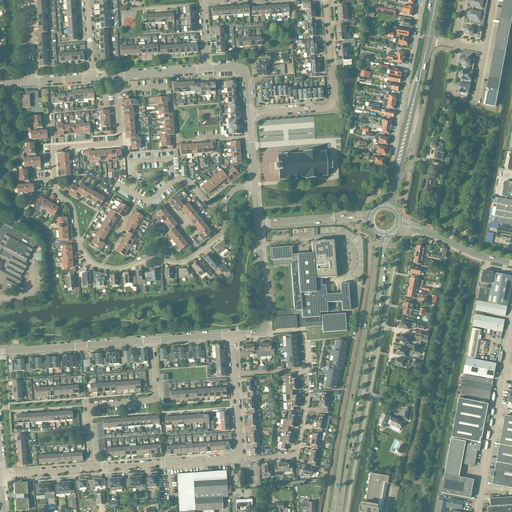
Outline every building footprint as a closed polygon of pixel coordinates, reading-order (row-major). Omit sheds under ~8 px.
[(473,7),(473,11),(485,14),(488,1),(481,0),(470,0),(470,4),(472,7),(473,7)] [(511,0),(503,0),(502,9),(511,10),(511,0)] [(306,12),(315,11),(315,8),(314,8),(314,5),(311,5),(311,2),(309,2),(303,3),(303,9),(306,8),(306,12)] [(338,14),(348,13),(347,6),(355,6),(354,2),(343,3),(343,6),(338,7),(338,14)] [(403,5),(402,12),(407,13),(407,15),(412,16),(414,7),(403,5)] [(378,7),(377,12),(395,16),(396,10),(378,7)] [(511,10),(502,9),(499,25),(510,27),(511,18),(511,10)] [(315,15),(315,11),(306,12),(306,16),(303,16),(304,21),(312,21),(312,18),(315,18),(315,15)] [(473,11),(471,11),(468,13),(467,16),(469,20),(471,20),(470,24),(483,26),(485,14),(473,11)] [(353,23),(356,23),(356,21),(355,19),(348,20),(348,13),(338,14),(339,21),(344,20),(345,23),(353,23)] [(401,17),(400,20),(400,22),(403,23),(403,26),(410,27),(411,22),(410,22),(411,19),(401,17)] [(312,24),(312,21),(304,21),(304,27),(307,27),(307,30),(316,30),(316,26),(315,26),(315,24),(312,24)] [(353,26),(353,23),(345,23),(342,23),(342,26),(337,27),(337,34),(347,33),(347,26),(353,26)] [(483,26),(470,24),(469,28),(468,27),(465,29),(464,33),(466,36),(481,39),(483,26)] [(499,25),(495,46),(506,48),(510,27),(499,25)] [(316,30),(307,30),(308,34),(305,34),(305,40),(313,39),(313,36),(316,36),(316,33),(317,33),(316,30)] [(348,40),(347,33),(337,34),(338,41),(343,40),(344,43),(355,43),(355,39),(348,40)] [(408,39),(394,37),(394,38),(396,39),(395,43),(397,44),(399,44),(401,45),(403,46),(403,45),(407,46),(408,39)] [(314,42),(313,39),(305,40),(305,44),(304,44),(304,49),(318,48),(318,45),(317,45),(316,42),(314,42)] [(355,46),(355,43),(344,43),(344,46),(338,47),(339,54),(349,53),(348,46),(355,46)] [(495,46),(491,67),(502,69),(506,48),(495,46)] [(307,58),(315,58),(314,55),(317,55),(317,52),(318,52),(318,48),(304,49),(305,53),(306,53),(307,58)] [(349,60),(349,53),(339,54),(339,61),(345,60),(345,65),(352,65),(352,60),(349,60)] [(315,61),(315,58),(307,58),(307,67),(310,67),(319,67),(319,63),(318,63),(318,61),(315,61)] [(464,67),(464,71),(472,73),(473,69),(475,60),(464,58),(461,61),(461,64),(463,67),(464,67)] [(319,67),(310,67),(310,71),(307,71),(308,77),(316,76),(316,73),(319,73),(318,70),(319,70),(319,67)] [(491,67),(489,78),(500,80),(502,69),(491,67)] [(401,76),(402,70),(391,68),(389,74),(401,76)] [(359,73),(359,76),(360,76),(360,77),(369,79),(371,73),(361,71),(361,73),(359,73)] [(462,80),(461,84),(470,85),(470,81),(471,82),(472,73),(464,71),(462,71),(459,73),(458,77),(460,80),(462,80)] [(489,78),(487,89),(498,91),(500,80),(489,78)] [(398,91),(399,85),(385,83),(384,85),(391,87),(391,89),(398,91)] [(470,85),(461,84),(460,83),(457,85),(456,89),(458,92),(460,92),(459,96),(467,98),(468,94),(470,85)] [(495,107),(498,91),(487,89),(484,105),(495,107)] [(26,96),(21,96),(22,108),(31,108),(32,113),(43,112),(42,99),(38,99),(38,91),(26,92),(26,96)] [(388,101),(396,103),(397,97),(389,95),(389,92),(382,91),(380,91),(379,95),(382,95),(387,96),(386,98),(389,98),(388,101)] [(264,103),(263,93),(258,93),(258,97),(256,98),(256,106),(261,105),(261,103),(264,103)] [(395,109),(396,103),(388,101),(384,101),(383,107),(395,109)] [(382,110),(371,108),(371,112),(380,113),(385,113),(384,116),(393,117),(394,112),(382,110)] [(40,116),(33,117),(33,128),(41,127),(40,116)] [(322,123),(318,123),(318,133),(323,133),(322,129),(325,129),(337,128),(336,119),(332,119),(328,119),(328,120),(324,120),(324,123),(322,123)] [(63,135),(62,125),(62,122),(57,122),(57,132),(55,133),(55,138),(60,138),(60,136),(63,135)] [(110,126),(100,127),(100,131),(101,131),(101,133),(107,132),(108,135),(113,135),(113,129),(111,129),(110,126)] [(390,134),(391,128),(379,126),(378,128),(383,129),(382,133),(390,134)] [(30,127),(28,127),(28,133),(30,133),(31,140),(47,139),(47,131),(31,132),(30,127)] [(388,145),(389,138),(375,136),(375,139),(380,140),(379,143),(388,145)] [(170,141),(158,142),(158,144),(161,143),(161,147),(168,146),(168,150),(173,149),(172,144),(170,144),(170,141)] [(210,143),(207,143),(208,154),(211,154),(211,153),(213,153),(213,146),(216,146),(215,141),(210,141),(210,143)] [(430,144),(430,145),(431,146),(431,148),(432,149),(433,149),(434,149),(434,160),(442,161),(443,161),(444,157),(445,152),(443,151),(444,147),(444,145),(443,143),(441,142),(439,141),(438,142),(437,142),(436,141),(435,141),(434,141),(433,141),(432,142),(431,143),(430,144)] [(34,143),(26,144),(27,155),(34,154),(34,143)] [(143,143),(131,144),(131,147),(129,147),(130,152),(134,152),(134,149),(141,148),(141,145),(143,145),(143,143)] [(186,156),(186,145),(183,145),(182,143),(177,143),(177,149),(180,149),(181,155),(183,155),(183,156),(186,156)] [(386,155),(387,148),(374,145),(373,148),(378,149),(377,153),(386,155)] [(118,150),(115,150),(116,161),(120,161),(120,159),(122,159),(121,155),(124,155),(124,153),(124,147),(120,147),(118,148),(118,150)] [(95,162),(94,152),(91,152),(91,150),(85,150),(86,156),(89,155),(89,162),(91,161),(91,163),(95,162)] [(279,164),(275,164),(275,167),(276,170),(279,170),(280,179),(286,179),(286,180),(301,179),(301,178),(305,177),(305,179),(322,178),(322,176),(328,176),(327,169),(332,169),(331,157),(326,158),(326,151),(320,151),(320,150),(303,151),(303,153),(292,154),(292,153),(284,153),(284,154),(278,154),(279,164)] [(23,154),(21,154),(22,160),(24,160),(24,167),(41,165),(40,158),(24,159),(23,154)] [(371,157),(370,160),(373,160),(375,164),(384,166),(385,159),(371,157)] [(229,170),(235,178),(239,174),(233,167),(229,170)] [(20,182),(28,181),(27,170),(19,170),(20,182)] [(224,174),(221,170),(219,173),(217,170),(215,172),(223,181),(227,178),(224,174)] [(227,178),(229,180),(227,181),(228,183),(235,178),(229,170),(224,174),(227,178)] [(223,181),(215,172),(214,173),(216,175),(213,177),(219,185),(223,181)] [(427,175),(423,190),(429,191),(430,188),(433,189),(436,177),(430,176),(427,175)] [(215,188),(219,185),(213,177),(210,179),(209,177),(207,179),(215,188)] [(215,188),(207,179),(206,180),(207,182),(205,184),(211,191),(215,188)] [(17,194),(34,192),(33,184),(17,186),(17,181),(14,181),(15,187),(17,187),(17,194)] [(69,193),(74,185),(70,183),(68,182),(68,181),(67,183),(68,184),(64,191),(69,193)] [(511,182),(505,181),(503,196),(511,197),(511,182)] [(82,184),(79,188),(77,192),(77,193),(81,195),(88,185),(86,184),(85,186),(82,184)] [(206,195),(211,191),(205,184),(200,188),(206,195)] [(76,195),(77,193),(77,192),(79,188),(74,185),(69,193),(76,198),(78,196),(76,195)] [(89,186),(88,185),(81,195),(86,198),(91,190),(88,188),(89,186)] [(91,201),(97,190),(95,189),(94,192),(91,190),(86,198),(91,201)] [(95,204),(100,195),(97,194),(99,191),(97,190),(91,201),(95,204)] [(40,209),(45,199),(37,194),(32,202),(37,206),(37,207),(40,209)] [(105,198),(100,195),(95,204),(100,206),(105,198)] [(170,203),(173,208),(181,202),(176,195),(174,196),(176,198),(174,200),(173,201),(171,199),(168,201),(170,203)] [(48,201),(45,199),(40,209),(43,210),(43,209),(45,210),(52,199),(49,198),(48,201)] [(511,200),(498,198),(495,213),(493,222),(502,224),(501,228),(503,229),(501,239),(510,240),(511,231),(511,230),(511,226),(511,200)] [(49,214),(54,205),(52,203),(54,200),(52,199),(45,210),(46,211),(46,212),(49,214)] [(117,208),(126,213),(128,208),(124,205),(125,203),(122,201),(117,208)] [(177,212),(180,209),(184,206),(181,202),(173,208),(177,212)] [(188,203),(184,206),(180,209),(184,213),(193,205),(192,204),(190,205),(188,203)] [(61,209),(54,205),(49,214),(52,216),(52,215),(54,216),(57,211),(59,212),(61,209)] [(194,207),(193,205),(184,213),(187,217),(195,211),(192,208),(194,207)] [(119,215),(123,217),(126,213),(117,208),(115,212),(119,215)] [(158,220),(168,212),(164,208),(157,214),(159,217),(157,219),(158,220)] [(115,212),(111,210),(109,213),(107,212),(106,213),(116,220),(119,215),(115,212)] [(197,214),(195,211),(187,217),(191,221),(200,214),(199,212),(197,214)] [(132,216),(143,223),(144,221),(141,220),(143,217),(135,212),(132,216)] [(171,216),(168,212),(158,220),(159,222),(161,220),(164,222),(171,216)] [(113,224),(116,220),(106,213),(105,215),(107,216),(105,219),(113,224)] [(201,215),(200,214),(191,221),(194,226),(201,220),(199,217),(201,215)] [(57,224),(67,223),(67,215),(63,215),(63,217),(62,218),(58,218),(58,220),(56,220),(57,224)] [(142,224),(143,223),(132,216),(129,221),(138,226),(139,223),(142,224)] [(164,227),(165,228),(174,221),(171,216),(164,222),(166,225),(164,227)] [(100,223),(111,229),(113,224),(105,219),(103,222),(101,221),(100,223)] [(197,230),(207,222),(206,220),(204,222),(201,220),(194,226),(197,230)] [(136,229),(138,226),(129,221),(127,226),(137,232),(138,230),(136,229)] [(168,228),(170,231),(174,228),(178,225),(174,221),(165,228),(166,230),(168,228)] [(25,263),(34,246),(36,241),(0,222),(0,252),(13,260),(7,272),(12,274),(20,278),(27,264),(25,263)] [(208,224),(207,222),(197,230),(201,234),(203,232),(208,228),(206,225),(208,224)] [(108,233),(111,229),(100,223),(99,224),(101,226),(100,229),(108,233)] [(128,233),(132,235),(134,232),(136,234),(137,232),(127,226),(124,230),(128,233)] [(170,231),(167,234),(169,236),(167,238),(168,240),(178,232),(174,228),(170,231)] [(212,232),(208,228),(203,232),(207,236),(212,232)] [(105,238),(108,233),(100,229),(98,232),(96,230),(95,232),(105,238)] [(102,243),(105,238),(95,232),(94,233),(96,235),(94,238),(100,241),(102,243)] [(181,236),(178,232),(168,240),(169,241),(171,239),(174,242),(181,236)] [(201,234),(198,236),(202,241),(207,236),(203,232),(201,234)] [(125,237),(135,244),(136,242),(134,241),(136,238),(132,235),(128,233),(125,237)] [(357,235),(354,237),(351,233),(347,236),(348,238),(347,239),(352,245),(360,239),(357,235)] [(59,242),(69,241),(68,234),(57,234),(58,238),(59,238),(59,242)] [(175,248),(184,240),(181,236),(174,242),(176,245),(174,247),(175,248)] [(134,245),(135,244),(125,237),(122,242),(130,247),(132,244),(134,245)] [(91,243),(97,246),(100,241),(94,238),(91,243)] [(188,245),(184,240),(175,248),(176,250),(178,248),(181,251),(188,245)] [(336,277),(334,240),(311,242),(312,257),(302,257),(302,254),(292,254),(292,246),(270,248),(271,260),(273,260),(274,266),(291,265),(294,310),(277,311),(277,317),(274,317),(275,330),(297,329),(297,328),(306,327),(322,326),(323,332),(346,331),(345,314),(321,315),(321,316),(320,316),(319,313),(327,312),(327,303),(341,302),(342,311),(350,310),(348,283),(340,284),(341,294),(326,295),(325,285),(322,285),(322,278),(336,277)] [(105,244),(102,243),(100,241),(97,246),(99,248),(102,249),(105,244)] [(231,249),(233,247),(228,241),(225,244),(223,241),(214,248),(219,254),(229,246),(231,249)] [(129,250),(130,247),(122,242),(119,247),(130,253),(131,251),(129,250)] [(61,252),(72,251),(71,243),(62,244),(62,248),(61,248),(61,252)] [(361,243),(353,246),(356,252),(356,269),(351,272),(351,277),(359,276),(363,275),(362,251),(356,251),(363,248),(363,247),(361,243)] [(129,255),(130,253),(119,247),(117,251),(125,256),(127,253),(129,255)] [(221,273),(227,269),(219,259),(217,261),(214,258),(213,258),(210,254),(204,259),(213,269),(216,266),(221,273)] [(210,277),(213,274),(206,265),(203,267),(198,261),(192,266),(200,276),(205,272),(210,277)] [(73,267),(73,262),(62,263),(62,266),(64,266),(64,270),(67,270),(67,268),(73,267)] [(88,284),(90,284),(90,273),(85,274),(84,271),(87,270),(85,267),(80,270),(79,270),(79,271),(79,272),(79,277),(82,277),(83,286),(88,286),(88,284)] [(425,272),(425,270),(421,269),(413,267),(411,267),(410,273),(412,273),(412,274),(420,275),(421,271),(425,272)] [(68,288),(76,288),(76,281),(74,281),(74,273),(76,271),(74,268),(68,272),(70,275),(71,277),(67,277),(68,288)] [(173,280),(177,280),(176,273),(173,273),(173,269),(165,269),(165,279),(173,278),(173,280)] [(185,279),(194,278),(190,270),(187,271),(186,269),(179,269),(179,279),(184,277),(185,279)] [(145,270),(138,271),(138,280),(145,280),(146,282),(151,282),(151,281),(159,281),(162,280),(161,273),(159,274),(159,270),(150,271),(150,272),(145,273),(145,270)] [(96,280),(97,284),(97,285),(97,286),(98,286),(98,287),(99,287),(102,287),(103,286),(104,286),(104,285),(105,285),(105,284),(104,280),(107,279),(107,274),(93,271),(93,280),(96,280)] [(507,306),(511,280),(511,276),(483,271),(477,301),(507,306)] [(133,284),(136,284),(135,277),(132,277),(132,273),(124,274),(125,284),(132,283),(132,284),(133,284)] [(12,274),(7,284),(17,289),(22,279),(20,278),(12,274)] [(118,287),(122,286),(121,280),(118,280),(118,275),(110,276),(111,286),(118,285),(118,287)] [(477,301),(475,315),(480,316),(481,312),(505,316),(507,306),(477,301)] [(404,308),(419,312),(420,309),(417,309),(418,305),(413,304),(405,303),(404,304),(404,306),(405,306),(404,308)] [(419,314),(419,312),(404,308),(404,311),(403,311),(403,313),(403,314),(411,316),(410,317),(416,318),(417,313),(419,314)] [(480,316),(475,315),(473,326),(502,332),(504,320),(480,316)] [(415,327),(415,324),(401,322),(400,328),(409,330),(409,326),(415,327)] [(472,328),(467,355),(467,358),(477,360),(482,330),(472,328)] [(413,340),(413,337),(410,337),(411,336),(408,335),(407,336),(401,335),(400,341),(400,342),(401,344),(403,344),(404,343),(404,342),(409,343),(410,339),(413,340)] [(265,353),(265,344),(259,344),(259,347),(256,348),(257,354),(265,353)] [(265,344),(265,353),(266,357),(274,356),(274,346),(271,347),(270,344),(265,344)] [(240,355),(248,355),(248,345),(242,345),(242,348),(239,349),(240,355)] [(253,345),(248,345),(248,355),(257,354),(256,348),(254,348),(253,345)] [(189,358),(195,357),(194,347),(188,347),(188,353),(186,353),(187,360),(189,360),(189,358)] [(194,347),(195,357),(201,357),(201,359),(204,359),(204,352),(201,352),(201,347),(194,347)] [(172,359),(178,359),(177,348),(171,349),(171,354),(169,354),(169,361),(172,361),(172,359)] [(177,348),(178,359),(184,358),(184,360),(187,360),(186,353),(184,353),(183,348),(177,348)] [(412,355),(413,352),(398,348),(397,355),(406,357),(406,353),(412,355)] [(167,361),(169,361),(169,354),(166,354),(166,349),(159,349),(160,360),(166,359),(167,361)] [(139,356),(139,364),(142,364),(141,361),(147,361),(147,350),(141,351),(141,356),(139,356)] [(137,364),(139,364),(139,356),(136,356),(136,351),(130,352),(130,362),(136,362),(137,364)] [(119,365),(122,365),(121,358),(119,358),(119,352),(112,353),(113,363),(119,363),(119,365)] [(124,363),(130,362),(130,352),(123,352),(124,357),(121,358),(122,365),(124,365),(124,363)] [(107,364),(113,363),(112,353),(106,353),(106,359),(104,359),(104,366),(107,366),(107,364)] [(89,365),(96,365),(95,354),(88,355),(89,360),(83,360),(84,373),(87,372),(87,368),(90,368),(89,365)] [(95,354),(96,365),(102,364),(102,367),(104,366),(104,359),(101,359),(101,354),(95,354)] [(64,367),(70,366),(69,356),(63,356),(63,362),(61,362),(62,369),(64,369),(64,367)] [(69,356),(70,366),(76,366),(76,368),(79,368),(79,371),(80,371),(82,371),(82,360),(76,361),(76,356),(69,356)] [(44,363),(44,370),(46,370),(47,370),(47,368),(53,368),(52,357),(46,358),(46,363),(44,363)] [(59,369),(62,369),(61,362),(59,362),(58,357),(52,357),(53,368),(59,367),(59,369)] [(42,371),(44,370),(44,363),(41,363),(41,358),(35,359),(35,369),(41,368),(42,371)] [(493,379),(496,364),(467,358),(464,374),(493,379)] [(24,372),(27,372),(26,365),(24,365),(24,359),(17,360),(18,370),(24,370),(24,372)] [(29,369),(35,369),(35,359),(28,359),(29,364),(26,365),(27,372),(29,371),(29,369)] [(408,364),(409,361),(396,359),(395,366),(403,367),(404,363),(408,364)] [(12,371),(18,370),(17,360),(11,360),(11,366),(8,366),(9,373),(12,373),(12,371)] [(285,385),(298,384),(297,379),(294,379),(294,376),(292,376),(292,373),(287,374),(287,377),(284,377),(285,385)] [(463,375),(462,380),(492,386),(493,381),(463,375)] [(245,387),(255,386),(254,378),(248,378),(248,381),(245,381),(245,387)] [(462,380),(460,393),(489,398),(492,386),(462,380)] [(335,390),(336,384),(326,382),(324,382),(322,387),(335,390)] [(286,394),(296,393),(295,390),(298,390),(298,384),(285,385),(286,394)] [(255,386),(245,387),(246,393),(249,392),(249,395),(258,395),(258,392),(258,391),(257,391),(257,390),(258,390),(258,389),(259,389),(259,388),(259,387),(259,386),(255,386)] [(296,396),(296,393),(286,394),(287,403),(300,402),(299,396),(296,396)] [(320,403),(329,402),(328,393),(322,393),(322,397),(319,397),(320,403)] [(247,404),(256,403),(259,403),(259,395),(258,395),(249,395),(249,398),(246,398),(247,404)] [(482,438),(488,404),(459,398),(452,437),(478,442),(479,437),(482,438)] [(300,407),(300,402),(287,403),(287,411),(297,410),(297,407),(300,407)] [(330,413),(329,402),(320,403),(320,408),(323,408),(323,413),(330,413)] [(256,403),(247,404),(247,410),(250,409),(251,412),(257,412),(256,403)] [(406,409),(404,419),(409,420),(412,410),(406,409)] [(248,421),(257,420),(260,420),(260,412),(257,412),(251,412),(251,415),(248,415),(248,421)] [(287,421),(296,422),(297,417),(294,416),(295,413),(289,412),(285,412),(283,420),(287,421)] [(383,413),(378,425),(385,428),(387,423),(389,423),(390,420),(389,419),(390,416),(383,413)] [(329,416),(321,415),(320,418),(317,417),(316,423),(328,425),(329,416)] [(404,422),(397,419),(392,416),(390,420),(389,423),(401,429),(404,422)] [(507,445),(511,445),(511,416),(505,416),(500,443),(507,445)] [(257,420),(248,421),(248,427),(252,426),(252,430),(258,429),(257,420)] [(296,422),(287,421),(283,420),(282,428),(285,429),(292,430),(292,427),(295,428),(296,422)] [(316,423),(315,428),(318,429),(317,432),(322,433),(326,434),(328,425),(316,423)] [(258,429),(252,430),(252,432),(249,433),(249,439),(259,438),(258,429)] [(291,433),(292,430),(285,429),(284,437),(293,439),(294,434),(291,433)] [(322,433),(317,432),(316,432),(315,434),(312,434),(311,439),(320,441),(322,433)] [(292,445),(293,439),(284,437),(280,437),(279,442),(283,443),(282,449),(288,450),(289,444),(292,445)] [(259,438),(249,439),(250,444),(253,444),(253,447),(259,446),(259,438)] [(311,439),(310,445),(313,445),(313,448),(314,448),(319,449),(320,450),(321,449),(323,443),(322,442),(320,441),(311,439)] [(451,439),(445,474),(460,477),(462,464),(474,466),(477,451),(480,451),(481,445),(451,439)] [(511,488),(511,445),(507,445),(500,443),(494,473),(491,473),(490,476),(494,477),(492,485),(511,488)] [(260,455),(259,446),(253,447),(253,449),(250,449),(251,456),(260,455)] [(320,450),(319,449),(314,448),(314,451),(311,451),(310,456),(319,458),(320,450)] [(317,467),(319,458),(310,456),(309,462),(311,462),(311,466),(317,467)] [(288,462),(282,463),(283,475),(288,474),(289,474),(292,474),(291,471),(292,471),(292,465),(288,465),(288,462)] [(277,466),(274,467),(275,476),(283,475),(282,463),(277,463),(277,466)] [(268,476),(272,476),(271,466),(268,466),(268,464),(261,464),(262,474),(267,474),(268,476)] [(315,468),(304,466),(304,469),(302,469),(301,475),(314,478),(314,475),(315,468)] [(226,471),(193,473),(177,474),(179,511),(194,511),(195,511),(203,510),(213,510),(223,509),(222,498),(228,497),(226,471)] [(381,511),(382,510),(381,509),(382,506),(383,507),(387,483),(388,483),(389,477),(371,473),(365,506),(361,505),(359,511),(360,511),(359,511),(381,511)] [(146,478),(147,488),(156,487),(155,476),(155,474),(151,474),(151,476),(149,476),(149,478),(146,478)] [(474,480),(460,477),(445,474),(442,493),(471,498),(474,480)] [(139,475),(135,476),(136,489),(145,488),(145,478),(141,478),(141,477),(139,477),(139,475)] [(136,489),(135,476),(131,476),(131,477),(129,478),(129,479),(126,479),(127,489),(136,489)] [(110,491),(116,490),(115,477),(111,477),(111,479),(109,479),(109,481),(106,481),(106,488),(110,487),(110,491)] [(115,477),(116,490),(122,490),(122,486),(125,486),(125,479),(121,480),(121,478),(119,478),(119,477),(115,477)] [(93,480),(90,480),(90,491),(94,490),(94,487),(105,486),(105,479),(99,479),(99,478),(93,478),(93,480)] [(90,491),(90,480),(86,480),(86,479),(80,479),(80,481),(74,481),(75,488),(86,487),(86,491),(90,491)] [(65,494),(64,481),(60,481),(60,483),(58,483),(58,485),(55,485),(55,495),(65,494)] [(68,481),(64,481),(65,494),(74,493),(73,483),(70,484),(70,482),(68,482),(68,481)] [(44,483),(45,496),(51,495),(51,498),(55,498),(53,485),(50,485),(50,484),(48,484),(48,482),(44,483)] [(18,511),(28,510),(26,483),(16,484),(16,485),(14,485),(14,494),(14,498),(15,501),(15,510),(17,510),(18,511)] [(35,496),(45,496),(44,483),(40,483),(40,484),(38,485),(38,486),(35,486),(35,496)] [(462,510),(463,501),(448,499),(448,498),(440,497),(436,511),(445,511),(447,508),(450,508),(462,510)] [(491,507),(511,505),(511,497),(490,499),(491,507)] [(252,511),(252,506),(251,499),(235,500),(236,510),(246,510),(245,511),(252,511)] [(313,511),(313,502),(308,503),(308,501),(301,501),(302,511),(308,510),(308,511),(313,511)]
